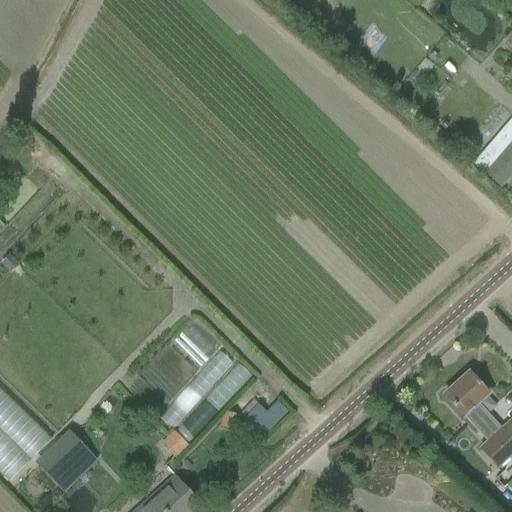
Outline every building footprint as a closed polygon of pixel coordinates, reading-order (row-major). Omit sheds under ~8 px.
[(432,61),(405,91),(417,102),(444,72),(432,61)] [(511,140),(482,176),(498,190),(511,174),(511,140)] [(7,258),(0,264),(9,273),(16,267),(7,258)] [(511,456),(511,420),(501,431),(477,404),(487,395),(469,375),(444,397),(462,417),(463,419),(466,417),(488,442),(478,451),(496,471),(511,456)] [(265,414),(251,428),(262,439),(287,413),(276,402),(265,414)] [(223,414),(219,428),(234,432),(238,419),(223,414)] [(172,432),(159,445),(174,459),(186,446),(172,432)] [(69,436),(37,468),(61,494),(94,462),(69,436)] [(511,479),(504,471),(494,480),(502,489),(511,499),(511,479)] [(134,511),(191,511),(199,505),(186,491),(174,477),(134,511)]
